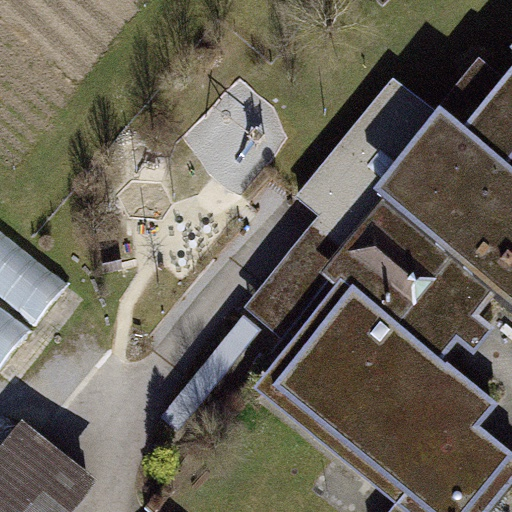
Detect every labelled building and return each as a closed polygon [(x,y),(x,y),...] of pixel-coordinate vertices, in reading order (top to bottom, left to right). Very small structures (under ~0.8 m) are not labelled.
[(429,134),(365,212),(485,307),(511,329),(511,59),(504,69),(511,75),(511,83),(502,98),(455,155),(429,134)] [(239,317),(279,350),(322,297),(306,284),(365,212),(429,134),(455,155),(502,98),(469,71),(429,121),(385,85),(287,206),(313,227),(239,317)] [(279,350),(243,397),(387,511),(484,511),(511,478),(511,476),(465,440),(484,417),(428,373),(446,351),(467,368),(492,336),(474,321),(485,307),(365,212),(306,284),(322,297),(279,350)] [(0,258),(0,311),(32,336),(58,304),(0,258)] [(0,365),(6,370),(32,336),(0,311),(0,365)] [(0,511),(90,511),(99,503),(15,431),(0,448),(0,511)]
